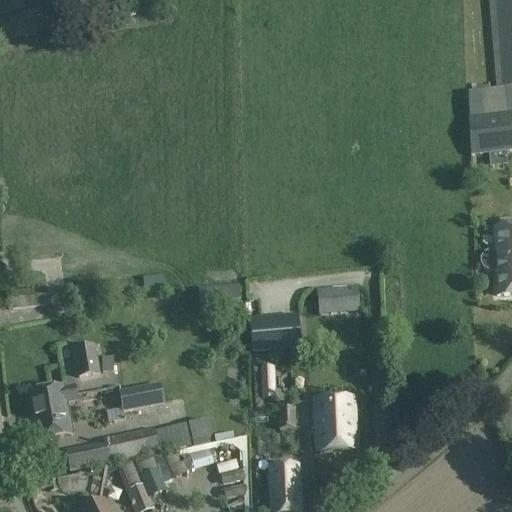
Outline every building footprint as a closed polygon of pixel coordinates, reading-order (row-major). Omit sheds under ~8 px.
[(0,0),(0,27),(4,44),(13,42),(13,43),(49,35),(43,10),(26,14),(22,0),(0,0)] [(468,119),(471,158),(494,155),(511,153),(511,0),(494,0),(498,37),(490,38),(495,91),(468,94),(469,119),(468,119)] [(27,51),(49,48),(47,38),(26,42),(27,51)] [(511,297),(511,228),(494,229),(495,251),(488,252),(483,254),(480,260),(480,266),(483,270),(488,273),(496,273),(497,297),(511,297)] [(123,281),(81,286),(83,304),(125,299),(123,281)] [(7,292),(7,311),(48,308),(47,288),(7,292)] [(238,288),(199,290),(200,313),(240,310),(238,288)] [(360,314),(357,289),(316,292),(318,318),(360,314)] [(298,317),(249,321),(252,356),(302,352),(298,317)] [(94,347),(72,351),(77,381),(99,377),(94,347)] [(113,359),(101,359),(102,374),(114,374),(113,359)] [(261,401),(274,401),(274,369),(260,370),(261,401)] [(164,407),(160,386),(118,393),(121,411),(106,413),(108,425),(125,422),(124,415),(164,407)] [(73,437),(67,406),(78,404),(75,387),(64,389),(63,388),(26,395),(35,444),(73,437)] [(317,454),(356,452),(353,402),(314,404),(317,454)] [(278,432),(295,431),(295,412),(277,412),(278,432)] [(150,425),(149,416),(129,418),(130,428),(150,425)] [(153,434),(153,431),(102,441),(103,445),(65,453),(70,475),(210,446),(205,422),(153,434)] [(149,500),(165,494),(163,487),(153,459),(115,468),(133,511),(152,511),(154,511),(149,500)] [(300,511),(299,467),(267,469),(269,511),(300,511)] [(164,479),(170,494),(179,491),(173,475),(164,479)]
